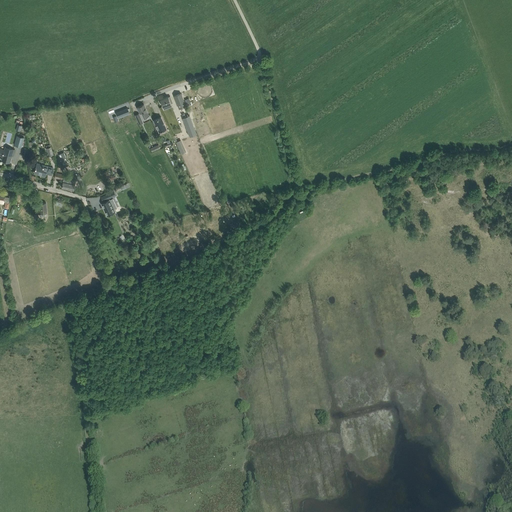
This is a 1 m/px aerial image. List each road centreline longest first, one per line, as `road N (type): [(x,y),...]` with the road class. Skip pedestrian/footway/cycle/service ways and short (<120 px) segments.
road 1 (track): [(511,146),(440,153),(297,188)]
road 2 (track): [(297,188),(252,223),(112,289)]
road 3 (track): [(260,58),(297,188)]
